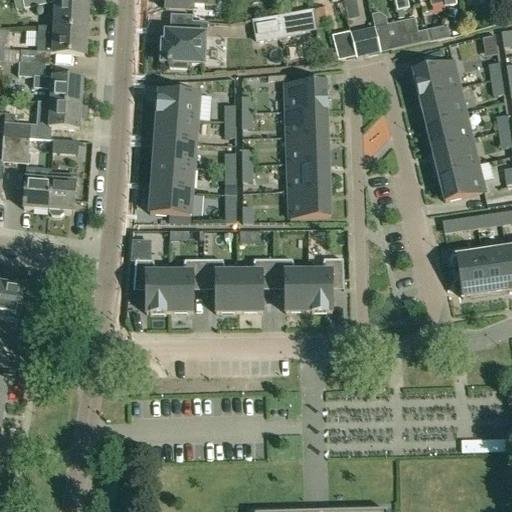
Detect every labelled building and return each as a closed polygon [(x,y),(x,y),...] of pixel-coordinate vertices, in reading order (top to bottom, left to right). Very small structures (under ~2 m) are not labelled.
[(21,0),(22,1),(24,11),(53,5),(52,0),(21,0)] [(193,6),(205,6),(216,7),(216,0),(166,0),(166,11),(193,12),(193,6)] [(344,0),(342,0),(347,23),(358,20),(354,0),(344,0)] [(393,0),(397,13),(408,11),(405,0),(393,0)] [(443,0),(428,0),(431,8),(444,6),(443,0)] [(443,0),(444,6),(445,8),(457,6),(455,0),(443,0)] [(56,29),(86,31),(88,5),(57,3),(56,29)] [(298,30),(295,15),(245,24),(244,40),(298,30)] [(372,16),(375,29),(380,55),(404,50),(399,24),(386,26),(385,20),(378,15),(372,16)] [(430,44),(427,33),(418,34),(415,20),(399,24),(404,50),(430,44)] [(447,28),(427,33),(430,44),(449,40),(449,39),(447,28)] [(38,30),(37,54),(51,55),(51,56),(84,59),(86,31),(56,29),(56,31),(38,30)] [(350,35),(356,59),(356,60),(380,55),(375,29),(350,35)] [(511,33),(501,36),(503,52),(511,50),(511,33)] [(178,34),(177,34),(177,36),(170,35),(165,35),(165,37),(165,45),(162,45),(160,45),(159,65),(167,66),(167,68),(169,68),(169,71),(186,72),(186,66),(203,67),(205,39),(205,37),(178,36),(178,34)] [(339,63),(356,59),(350,35),(350,34),(333,38),(339,63)] [(50,67),(51,56),(51,55),(37,54),(20,52),(20,56),(20,65),(46,67),(50,67)] [(417,102),(461,91),(455,63),(411,73),(417,102)] [(19,79),(34,80),(34,79),(45,80),(46,67),(20,65),(19,79)] [(488,68),(490,84),(502,82),(499,66),(488,68)] [(82,83),(45,80),(34,79),(34,80),(33,90),(52,92),(51,104),(81,107),(82,83)] [(504,98),(502,82),(490,84),(493,99),(504,98)] [(329,114),(328,85),(282,86),(283,115),(329,114)] [(417,102),(424,127),(467,116),(461,91),(417,102)] [(155,120),(200,123),(202,97),(157,93),(155,120)] [(242,101),(242,116),(254,116),(254,100),(242,101)] [(51,142),(51,131),(79,133),(81,107),(51,104),(50,121),(44,121),(44,129),(6,126),(5,138),(18,139),(51,142)] [(223,109),(223,125),(235,125),(235,109),(223,109)] [(329,114),(283,115),(284,142),(329,140),(329,114)] [(254,116),(242,116),(242,132),(254,132),(254,116)] [(424,127),(430,153),(474,142),(467,116),(424,127)] [(496,120),(498,136),(510,134),(507,118),(496,120)] [(200,123),(155,120),(153,144),(198,147),(200,123)] [(235,141),(235,125),(223,125),(223,141),(235,141)] [(5,138),(6,126),(4,126),(2,163),(1,165),(4,166),(16,166),(18,139),(5,138)] [(511,150),(510,134),(498,136),(501,152),(511,150)] [(51,142),(18,139),(16,166),(28,167),(30,142),(51,143),(51,142)] [(329,140),(284,142),(285,168),(330,166),(329,140)] [(53,142),(53,143),(52,156),(78,158),(79,144),(53,142)] [(474,142),(430,153),(436,179),(480,168),(474,142)] [(198,147),(153,144),(151,168),(196,171),(198,147)] [(242,169),(254,169),(254,153),(242,153),(242,169)] [(223,157),(223,173),(235,173),(235,157),(223,157)] [(330,166),(285,168),(286,194),(331,193),(330,166)] [(149,192),(194,195),(196,171),(151,168),(149,192)] [(480,168),(436,179),(443,207),(487,196),(480,168)] [(254,169),(242,169),(242,185),(254,185),(254,169)] [(223,189),(235,189),(235,173),(223,173),(223,189)] [(49,213),(52,183),(26,181),(24,211),(49,213)] [(52,183),(49,213),(49,214),(53,218),(61,219),(65,215),(65,214),(74,215),(76,184),(52,183)] [(194,195),(149,192),(147,216),(192,221),(194,195)] [(332,222),(331,193),(286,194),(287,223),(332,222)] [(224,210),(224,226),(236,226),(236,210),(224,210)] [(243,226),(255,226),(254,210),(242,210),(243,226)] [(492,229),(490,217),(476,219),(478,231),(492,229)] [(476,219),(462,221),(464,233),(478,231),(476,219)] [(482,259),(488,297),(511,293),(506,256),(482,259)] [(482,259),(458,263),(464,300),(488,297),(482,259)] [(180,275),(167,276),(168,316),(191,316),(191,289),(202,289),(202,263),(183,263),(180,275)] [(237,316),(237,275),(224,275),(221,263),(202,263),(202,289),(214,289),(214,316),(237,316)] [(250,275),(237,275),(237,316),(260,316),(260,289),(272,289),(272,263),(253,263),(250,275)] [(283,316),(307,316),(307,275),(294,275),(291,263),(272,263),(272,289),(283,289),(283,316)] [(320,275),(307,275),(307,316),(309,316),(309,317),(326,317),(326,315),(330,315),(330,289),(342,289),(342,263),(322,263),(320,275)] [(165,316),(168,316),(167,276),(154,276),(151,264),(132,264),(132,289),(144,289),(144,316),(148,316),(148,317),(165,317),(165,316)] [(0,284),(0,319),(18,323),(24,289),(0,284)] [(13,358),(0,355),(0,369),(11,371),(13,358)] [(0,408),(5,409),(9,384),(0,382),(0,408)]
